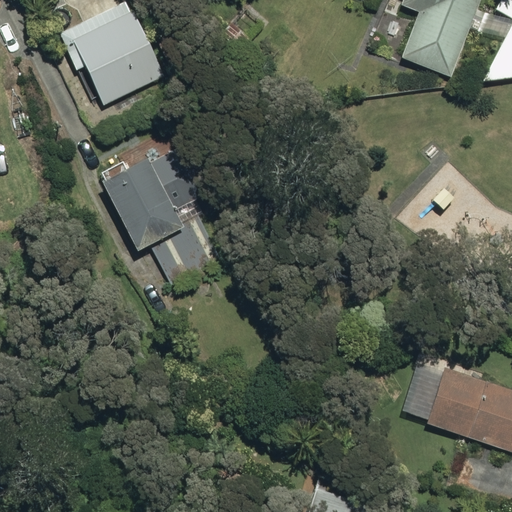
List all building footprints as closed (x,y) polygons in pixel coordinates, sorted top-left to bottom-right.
[(405,58),(454,77),(484,0),(407,0),(406,5),(423,12),(405,58)] [(511,16),(511,32),(486,80),(511,77),(511,0),(505,0),(500,10),(511,16)] [(79,39),(109,103),(167,75),(137,11),(79,39)] [(153,246),(173,285),(198,271),(201,278),(208,274),(205,268),(223,258),(201,216),(206,213),(199,198),(214,190),(190,145),(156,162),(154,159),(109,182),(144,250),(153,246)] [(431,423),(511,451),(511,389),(449,370),(431,423)] [(255,484),(266,495),(275,486),(264,475),(255,484)] [(390,511),(391,511),(322,489),(315,511),(390,511)]
